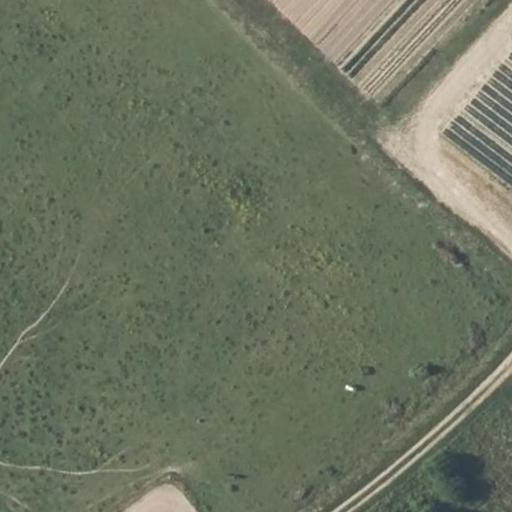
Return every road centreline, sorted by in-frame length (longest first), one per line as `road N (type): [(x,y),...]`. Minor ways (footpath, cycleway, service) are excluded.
road 1 (track): [(511,241),(405,150),(511,18)]
road 2 (track): [(343,511),(511,367)]
